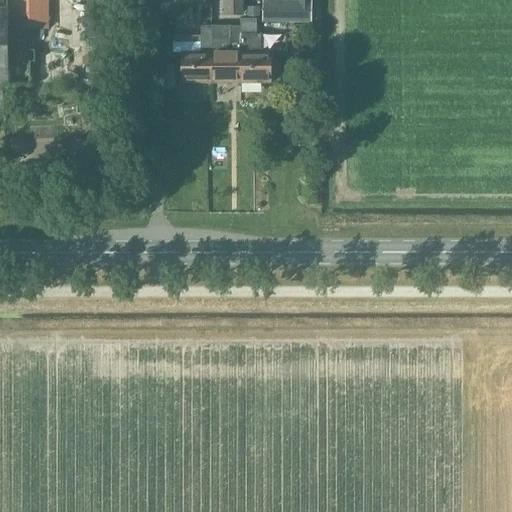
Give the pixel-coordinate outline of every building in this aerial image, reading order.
[(148,0),(147,15),(163,16),(164,0),(148,0)] [(242,17),(242,0),(222,0),(222,17),(242,17)] [(181,84),(210,84),(211,40),(211,27),(200,27),(200,54),(181,54),(181,84)] [(211,40),(210,84),(240,84),(239,36),(240,36),(240,27),(228,27),(228,41),(211,40)] [(239,36),(240,84),(269,84),(269,54),(260,54),(260,36),(240,36),(239,36)]
